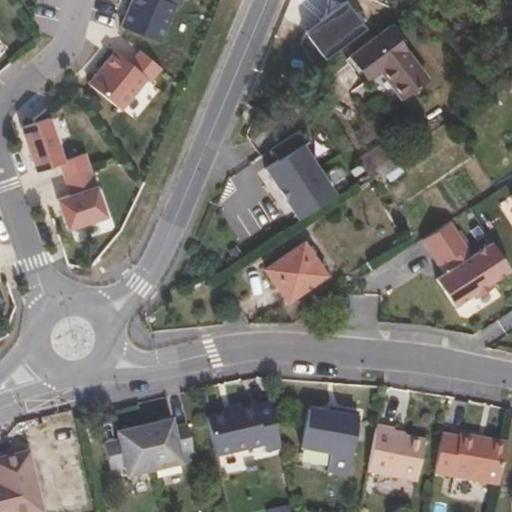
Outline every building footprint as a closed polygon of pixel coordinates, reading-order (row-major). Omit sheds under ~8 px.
[(132,0),(121,27),(160,43),(175,6),(179,8),(182,0),(132,0)] [(344,0),(297,38),(317,63),(366,23),(347,0),(344,0)] [(350,56),(368,80),(380,71),(401,98),(426,79),(387,28),(350,56)] [(150,82),(161,69),(140,51),(130,64),(115,52),(88,84),(121,111),(147,80),(150,82)] [(363,84),(368,80),(350,56),(345,60),(363,84)] [(59,163),(65,179),(90,170),(85,153),(63,161),(49,118),(21,128),(35,171),(59,163)] [(298,220),(335,196),(303,146),(308,142),(301,131),(271,150),(278,161),(265,169),(298,220)] [(361,164),(369,174),(374,170),(394,157),(388,147),(361,164)] [(404,172),(394,157),(374,170),(380,179),(384,176),(389,182),(404,172)] [(456,169),(461,182),(454,184),(461,204),(481,197),(469,164),(456,169)] [(90,170),(65,179),(70,195),(57,199),(68,230),(106,216),(90,170)] [(450,222),(422,240),(439,266),(453,258),(458,265),(437,279),(455,307),(473,295),(476,299),(495,286),(493,282),(511,271),(492,243),(473,256),(450,222)] [(325,276),(304,243),(264,268),(288,302),(325,276)] [(221,419),(204,422),(214,462),(262,449),(264,455),(279,452),(268,406),(252,410),(248,406),(233,410),(234,415),(221,419)] [(234,415),(233,410),(220,413),(221,419),(234,415)] [(358,417),(342,414),(341,419),(328,417),(306,413),(300,451),(330,456),(328,472),(348,476),(358,417)] [(168,428),(166,421),(112,434),(113,440),(99,443),(105,474),(120,471),(122,477),(177,465),(175,458),(189,454),(183,425),(168,428)] [(498,473),(505,431),(459,421),(458,424),(442,422),(434,461),(498,473)] [(393,428),(376,425),(368,473),(416,482),(423,437),(393,432),(393,428)] [(0,511),(40,511),(27,455),(0,461),(0,511)] [(481,502),(485,485),(450,478),(447,494),(481,502)]
